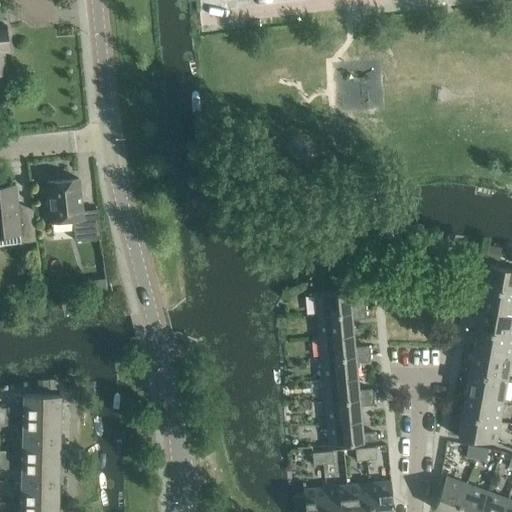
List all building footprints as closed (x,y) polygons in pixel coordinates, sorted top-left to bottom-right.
[(77,242),(101,240),(99,209),(82,210),(80,179),(48,182),(52,221),(73,219),(75,239),(77,242)] [(17,186),(0,187),(0,236),(20,235),(21,243),(37,242),(34,208),(19,210),(17,186)] [(489,244),(486,255),(499,259),(503,248),(489,244)] [(485,287),(511,291),(511,269),(489,265),(485,287)] [(84,299),(107,297),(107,295),(106,279),(82,281),(84,299)] [(481,308),(511,313),(511,291),(485,287),(481,308)] [(314,292),(316,315),(365,310),(364,304),(362,302),(350,303),(349,289),(314,292)] [(511,313),(481,308),(477,329),(511,335),(511,313)] [(318,336),(353,333),(351,319),(364,318),(366,316),(365,310),(316,315),(318,336)] [(473,351),(511,357),(511,351),(511,335),(477,329),(473,351)] [(320,358),(369,353),(368,347),(366,345),(354,347),(353,333),(318,336),(320,358)] [(507,379),(511,357),(473,351),(469,372),(507,379)] [(322,379),(357,376),(355,362),(368,361),(370,359),(369,353),(320,358),(322,379)] [(503,400),(507,379),(469,372),(466,393),(503,400)] [(324,401),(373,396),(372,390),(370,388),(358,389),(357,376),(322,379),(324,401)] [(49,380),(48,380),(38,380),(38,381),(38,388),(49,388),(49,380)] [(24,393),(24,416),(60,417),(60,394),(24,393)] [(462,414),(499,421),(503,400),(466,393),(462,414)] [(326,422),(361,419),(359,405),(372,404),(374,402),(373,396),(324,401),(326,422)] [(458,436),(495,443),(499,421),(462,414),(458,436)] [(24,416),(23,438),(59,438),(60,417),(24,416)] [(328,445),(377,440),(376,433),(374,431),(362,433),(361,419),(326,422),(328,445)] [(22,459),(59,460),(59,438),(23,438),(22,459)] [(476,459),(478,447),(467,445),(465,457),(476,459)] [(365,448),(366,460),(376,459),(375,447),(365,448)] [(478,447),(476,459),(486,460),(488,448),(478,447)] [(366,460),(365,448),(355,448),(356,461),(366,460)] [(0,459),(9,459),(9,451),(0,450),(0,459)] [(322,451),(323,464),(333,463),(332,450),(322,451)] [(323,464),(322,451),(312,452),(313,465),(323,464)] [(9,459),(0,459),(0,468),(8,468),(9,459)] [(22,481),(58,482),(59,460),(22,459),(22,481)] [(443,511),(456,511),(466,483),(445,476),(433,508),(443,511)] [(393,511),(391,480),(368,482),(370,511),(393,511)] [(21,503),(58,503),(58,482),(22,481),(21,503)] [(370,511),(368,482),(347,484),(349,511),(370,511)] [(478,511),(487,491),(466,483),(456,511),(478,511)] [(349,511),(347,484),(325,486),(327,511),(349,511)] [(327,511),(325,486),(303,488),(305,511),(327,511)] [(501,511),(507,498),(487,491),(478,511),(501,511)] [(511,511),(511,500),(507,498),(501,511),(511,511)] [(21,511),(57,511),(58,503),(21,503),(21,511)]
